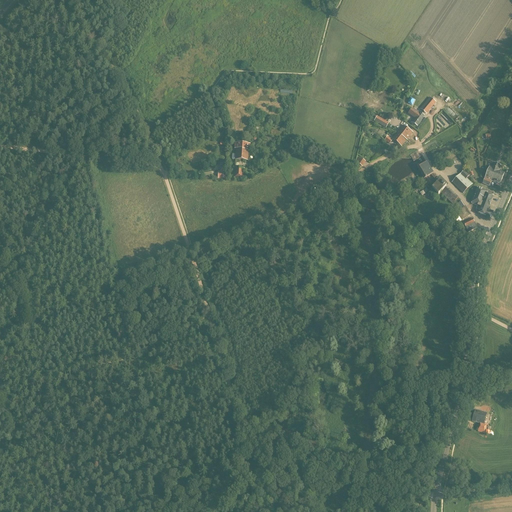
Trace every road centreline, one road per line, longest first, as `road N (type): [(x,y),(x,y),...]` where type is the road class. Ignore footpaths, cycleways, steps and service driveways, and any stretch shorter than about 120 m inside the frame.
road 1 (secondary): [(436,490),(463,387),(474,270),(491,228)]
road 2 (track): [(422,153),(418,145),(401,149),(194,253)]
road 3 (unknown): [(150,136),(225,68),(311,71),(331,13)]
road 4 (track): [(434,496),(360,476),(313,475),(248,447)]
road 5 (track): [(244,440),(190,255)]
road 6 (track): [(159,167),(0,146)]
road 7 (track): [(147,138),(76,0)]
